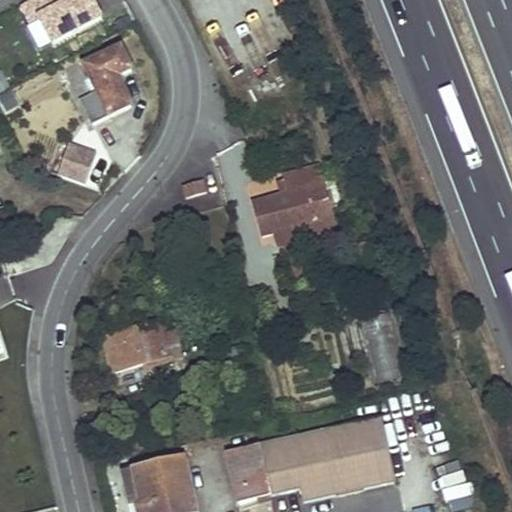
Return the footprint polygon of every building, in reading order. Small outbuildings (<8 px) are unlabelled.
[(63,0),(33,0),(22,6),(32,24),(40,20),(53,44),(102,19),(92,0),(75,0),(66,5),(63,0)] [(132,72),(123,49),(85,65),(97,93),(81,100),(91,126),(133,108),(121,77),(132,72)] [(0,72),(0,93),(9,89),(0,72)] [(0,99),(6,113),(19,107),(12,91),(0,95),(0,99)] [(59,176),(87,187),(98,157),(70,146),(59,176)] [(325,183),(321,167),(283,177),(287,196),(254,205),(263,238),(294,229),(332,220),(322,184),(325,183)] [(208,194),(205,182),(183,188),(186,199),(208,194)] [(63,240),(53,217),(31,227),(41,250),(63,240)] [(335,232),(332,220),(294,229),(296,241),(335,232)] [(369,270),(363,245),(351,248),(357,273),(369,270)] [(357,273),(351,248),(335,251),(340,275),(342,275),(345,286),(359,284),(357,273)] [(177,335),(173,320),(159,323),(163,339),(177,335)] [(183,360),(177,335),(163,339),(159,323),(105,338),(115,374),(151,365),(152,368),(183,360)] [(369,382),(392,381),(390,323),(366,324),(369,382)] [(247,360),(243,346),(211,355),(215,369),(247,360)] [(396,484),(383,422),(261,447),(271,496),(302,490),(305,503),(396,484)] [(271,496),(261,447),(228,454),(239,504),(271,497),(271,496)] [(194,511),(182,461),(133,474),(141,506),(137,507),(137,511),(194,511)] [(141,506),(133,474),(122,476),(131,509),(137,507),(141,506)]
